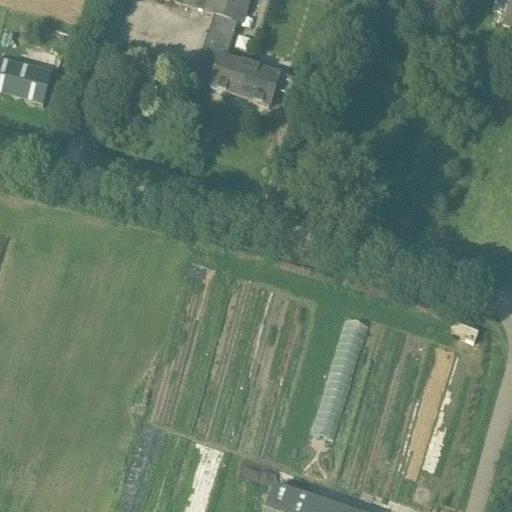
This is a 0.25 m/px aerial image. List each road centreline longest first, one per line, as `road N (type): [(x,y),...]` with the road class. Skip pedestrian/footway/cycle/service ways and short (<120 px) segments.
road 1 (unclassified): [(511,310),(395,269),(0,167)]
road 2 (unclassified): [(472,511),(511,370)]
